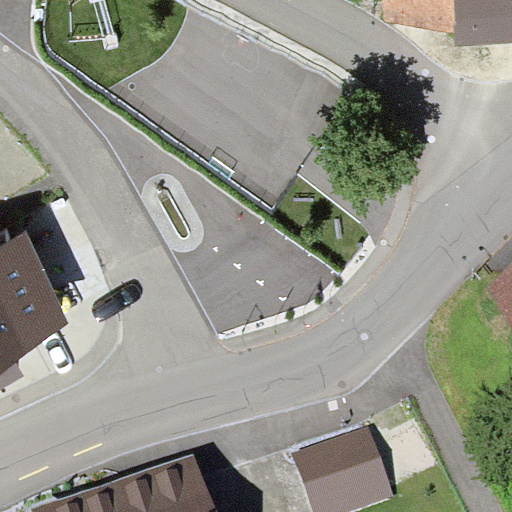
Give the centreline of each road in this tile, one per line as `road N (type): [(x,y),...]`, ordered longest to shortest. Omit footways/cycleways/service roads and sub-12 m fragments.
road 1 (tertiary): [(211,391),(344,348),(384,317),(511,174)]
road 2 (residential): [(0,85),(73,144),(157,278),(211,391)]
road 3 (tertiary): [(282,0),(375,50),(511,160)]
road 4 (tertiary): [(0,458),(211,391)]
